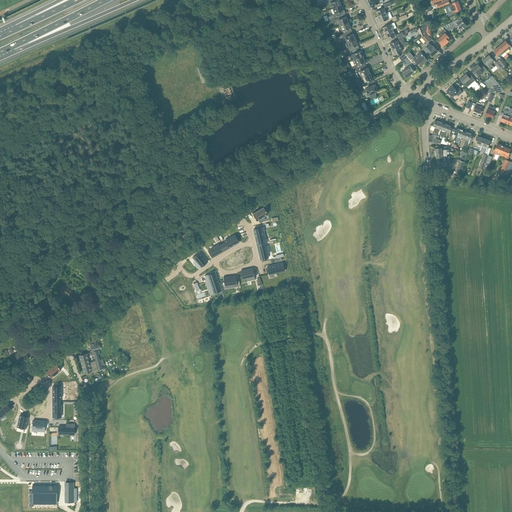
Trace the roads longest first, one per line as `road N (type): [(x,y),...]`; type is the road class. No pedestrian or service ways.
road 1 (track): [(206,221),(153,149),(109,31)]
road 2 (unclassified): [(232,204),(406,96)]
road 3 (track): [(91,511),(89,394),(77,375)]
road 4 (unclassified): [(63,336),(166,251)]
road 5 (motorway): [(13,46),(134,0)]
